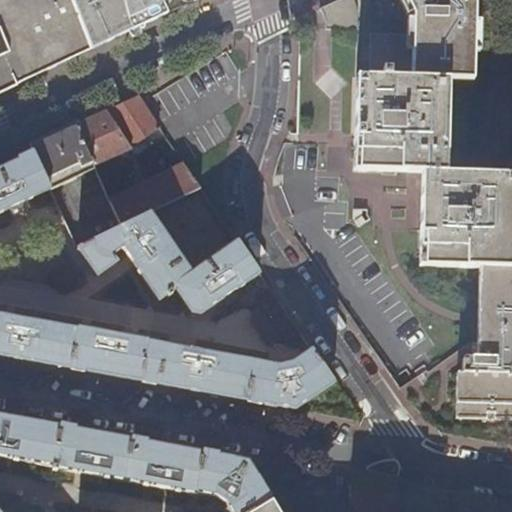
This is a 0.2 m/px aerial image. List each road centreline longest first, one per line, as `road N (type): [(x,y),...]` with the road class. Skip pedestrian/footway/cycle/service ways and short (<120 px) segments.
road 1 (residential): [(425,462),(264,237),(250,168),(272,82),(269,0)]
road 2 (residential): [(0,385),(425,462)]
road 3 (residential): [(266,0),(0,126)]
